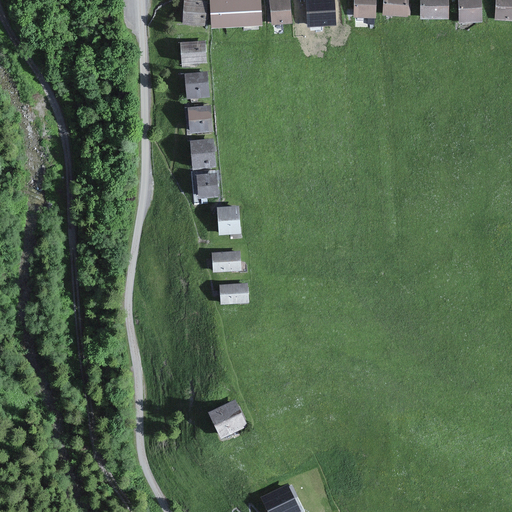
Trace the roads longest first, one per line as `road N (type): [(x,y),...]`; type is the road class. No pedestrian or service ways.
road 1 (track): [(138,511),(107,466),(90,382),(63,118),(0,0)]
road 2 (unclassified): [(171,511),(148,462),(135,332),(134,257),(149,202),(146,0)]
